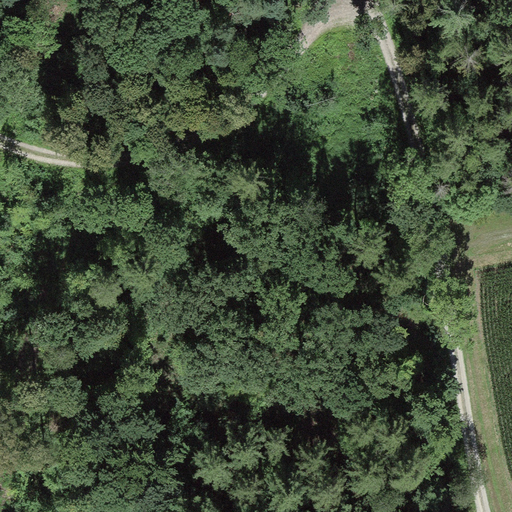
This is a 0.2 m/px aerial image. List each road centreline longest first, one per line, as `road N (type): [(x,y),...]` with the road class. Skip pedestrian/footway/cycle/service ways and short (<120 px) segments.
road 1 (track): [(490,511),(423,179),(374,0)]
road 2 (track): [(0,142),(88,162),(164,150),(277,80),(332,0)]
